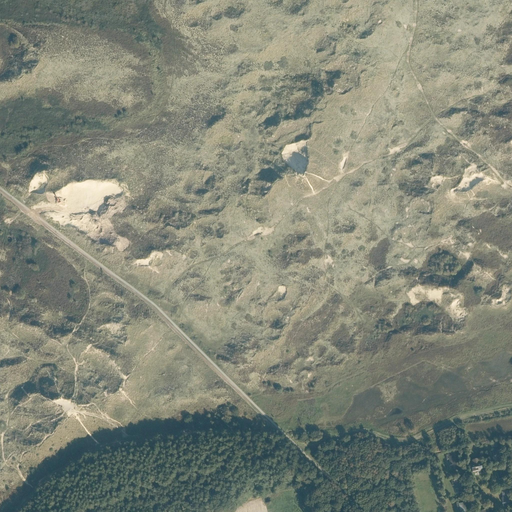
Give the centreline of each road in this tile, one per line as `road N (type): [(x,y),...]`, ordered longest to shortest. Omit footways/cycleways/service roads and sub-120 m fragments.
road 1 (unknown): [(5,196),(155,309),(278,432)]
road 2 (unknown): [(300,449),(357,431),(410,440),(511,408)]
road 3 (track): [(278,432),(126,438)]
road 4 (track): [(16,511),(47,476),(126,438)]
